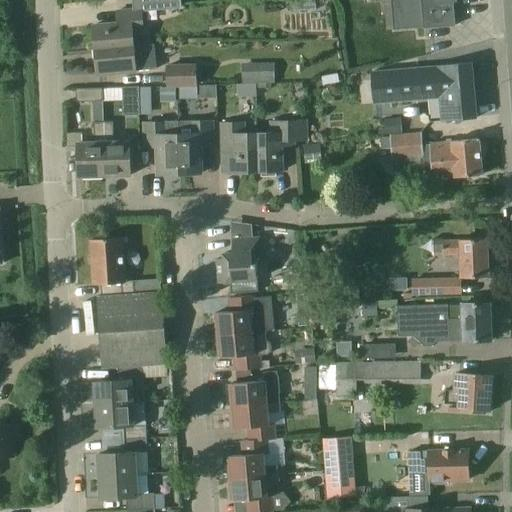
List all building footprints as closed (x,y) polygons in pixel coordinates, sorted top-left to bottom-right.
[(144,0),(146,12),(182,9),(180,0),(144,0)] [(452,3),(457,3),(456,0),(390,0),(393,30),(423,28),(423,29),(455,26),(455,24),(453,24),(452,9),(452,3)] [(93,25),(95,49),(133,46),(132,34),(144,33),(142,9),(115,12),(117,23),(93,25)] [(95,49),(98,74),(156,69),(154,45),(134,46),(133,46),(95,49)] [(238,96),(257,96),(257,84),(275,84),(275,63),(239,62),(238,96)] [(440,98),(442,121),(478,118),(473,64),(372,73),(375,104),(440,98)] [(166,66),(166,89),(196,88),(196,65),(166,66)] [(122,87),(123,115),(139,115),(138,87),(122,87)] [(93,101),(102,101),(102,88),(76,89),(76,101),(93,101)] [(179,121),(180,174),(203,173),(202,147),(215,147),(214,120),(179,121)] [(158,149),(158,174),(180,174),(179,121),(142,122),(143,149),(158,149)] [(104,123),(105,176),(132,175),(130,141),(113,142),(113,122),(104,123)] [(235,172),(259,172),(258,134),(246,135),(245,122),(220,123),(220,148),(221,171),(235,170),(235,172)] [(269,134),(258,134),(259,172),(261,172),(261,177),(276,177),(276,171),(283,171),(283,146),(293,145),(293,140),(306,140),(305,122),(269,123),(269,134)] [(78,143),(79,177),(105,176),(104,123),(94,123),(95,143),(78,143)] [(417,133),(389,136),(391,158),(419,155),(417,133)] [(479,144),(479,140),(451,142),(451,143),(429,145),(432,179),(454,177),(454,178),(482,175),(480,156),(486,156),(485,143),(479,144)] [(303,152),(304,164),(321,162),(320,150),(303,152)] [(101,285),(102,297),(135,295),(134,281),(126,282),(123,238),(91,240),(94,285),(101,285)] [(217,259),(219,283),(258,280),(256,252),(262,252),(260,238),(232,240),(233,253),(224,254),(224,259),(217,259)] [(460,256),(461,278),(488,277),(487,239),(433,240),(433,257),(460,256)] [(407,278),(390,278),(390,291),(407,291),(407,278)] [(412,279),(412,296),(440,295),(440,278),(412,279)] [(98,297),(103,369),(117,368),(142,366),(166,365),(162,293),(135,295),(102,297),(98,297)] [(220,335),(265,332),(270,331),(268,305),(256,306),(255,296),(229,298),(230,312),(218,313),(220,335)] [(448,328),(448,341),(464,340),(464,341),(491,340),(489,303),(462,304),(462,305),(448,306),(448,328)] [(448,328),(448,306),(448,304),(414,305),(414,337),(426,346),(431,345),(440,337),(440,328),(448,328)] [(310,314),(299,315),(299,324),(310,323),(310,314)] [(234,357),(235,371),(261,369),(260,356),(267,356),(271,353),(270,344),(266,342),(265,332),(220,335),(221,358),(234,357)] [(363,345),(363,359),(374,359),(373,345),(363,345)] [(313,349),(294,352),(296,363),(315,360),(313,349)] [(421,378),(420,362),(336,363),(336,365),(319,365),(320,407),(328,407),(328,390),(336,390),(336,396),(357,396),(356,381),(356,379),(421,378)] [(95,382),(96,405),(132,403),(132,402),(144,401),(142,366),(117,368),(118,381),(95,382)] [(232,384),(234,406),(279,402),(277,372),(263,373),(264,381),(232,384)] [(472,414),(486,415),(486,411),(489,411),(492,376),(456,374),(455,391),(445,390),(444,404),(458,405),(458,409),(472,410),(472,414)] [(248,428),(249,441),(267,440),(275,439),(274,424),(269,425),(268,413),(280,412),(279,402),(234,406),(236,429),(248,428)] [(123,427),(124,440),(146,439),(146,425),(133,426),(132,403),(96,405),(97,428),(123,427)] [(0,425),(0,456),(12,456),(11,425),(0,425)] [(354,478),(351,442),(350,435),(323,438),(326,481),(354,478)] [(99,454),(100,476),(148,474),(146,439),(124,440),(124,453),(99,454)] [(230,457),(232,479),(278,475),(277,465),(264,466),(263,455),(269,454),(267,440),(249,441),(241,441),(242,456),(230,457)] [(429,472),(430,486),(448,485),(448,482),(470,482),(468,450),(409,453),(410,472),(429,472)] [(126,498),(127,511),(154,509),(154,493),(148,494),(147,475),(148,475),(148,474),(100,476),(101,499),(126,498)] [(246,500),(247,511),(273,511),(272,497),(267,497),(266,486),(279,485),(278,475),(232,479),(234,501),(246,500)]
